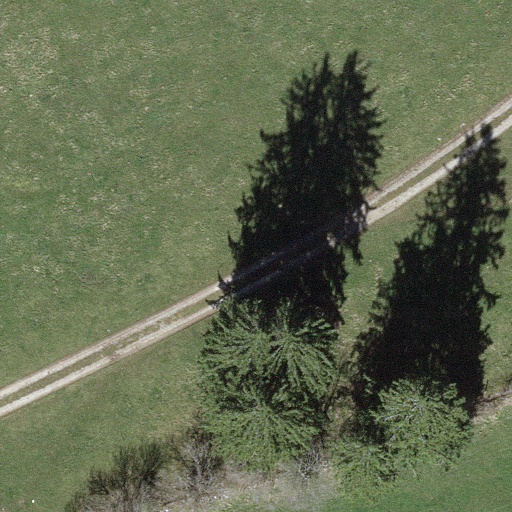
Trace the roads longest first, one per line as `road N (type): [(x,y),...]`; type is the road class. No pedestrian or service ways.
road 1 (track): [(511,113),(435,172),(231,301),(117,353)]
road 2 (track): [(117,353),(0,408)]
